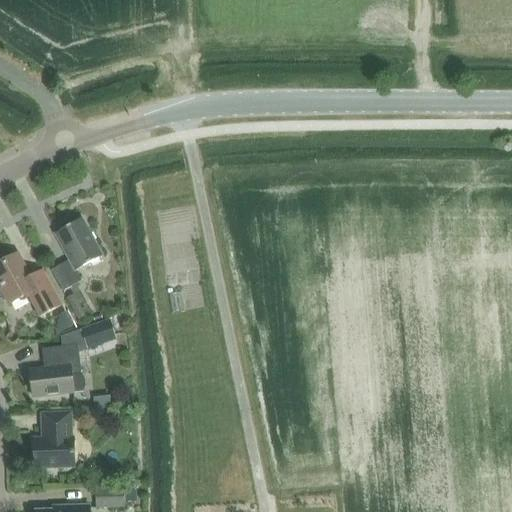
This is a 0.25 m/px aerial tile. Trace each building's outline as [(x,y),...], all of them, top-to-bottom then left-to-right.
[(102,257),(82,219),(56,234),(70,261),(52,271),(63,292),(82,282),(76,271),(102,257)] [(18,254),(0,263),(0,285),(10,305),(28,295),(40,318),(61,306),(42,271),(30,277),(18,254)] [(66,299),(78,320),(92,313),(88,307),(82,311),(80,308),(87,304),(80,292),(74,295),(66,299)] [(66,312),(59,315),(67,330),(73,326),(66,312)] [(88,347),(116,337),(109,319),(60,335),(62,347),(78,345),(79,352),(89,349),(88,347)] [(34,398),(74,393),(84,392),(86,388),(85,380),(82,375),(79,352),(78,345),(62,347),(43,350),(45,369),(30,371),(34,398)] [(94,396),(95,409),(111,407),(110,395),(94,396)] [(72,439),(71,414),(43,415),(44,440),(34,440),(35,468),(75,467),(74,439),(72,439)] [(123,487),(96,487),(96,508),(124,507),(123,487)]
